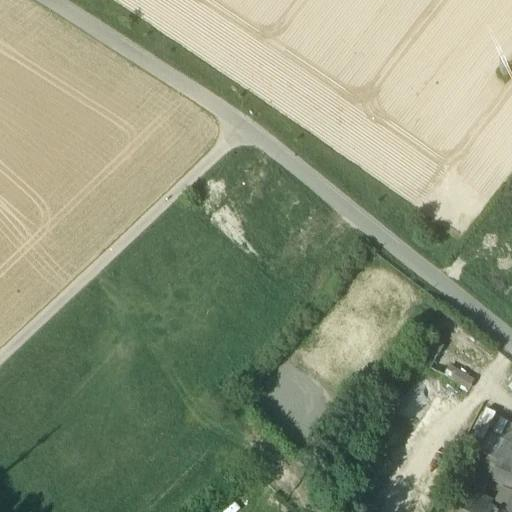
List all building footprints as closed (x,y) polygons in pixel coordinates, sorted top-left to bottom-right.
[(471,361),(481,344),(455,328),(431,369),(446,378),(451,369),(472,382),(480,367),(471,361)] [(508,445),(491,437),(481,454),(500,464),(508,445)] [(511,447),(508,445),(500,464),(494,477),(511,486),(511,447)] [(500,464),(481,454),(460,494),(471,501),(476,504),(494,477),(500,464)] [(501,511),(493,507),(489,511),(488,511),(476,504),(471,501),(465,511),(501,511)]
